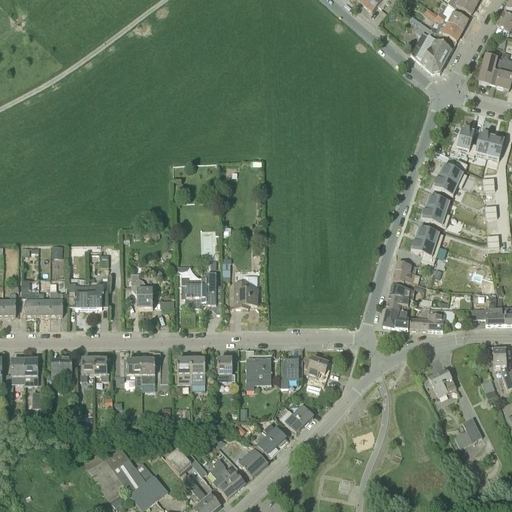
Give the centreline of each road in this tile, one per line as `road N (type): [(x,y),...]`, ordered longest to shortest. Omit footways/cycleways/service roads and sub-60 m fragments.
road 1 (residential): [(367,338),(0,344)]
road 2 (unclassified): [(367,338),(442,95)]
road 3 (tertiary): [(239,511),(378,370)]
road 4 (residential): [(0,109),(165,0)]
road 5 (unclassified): [(442,95),(329,0)]
road 6 (tertiary): [(378,370),(452,341),(511,338)]
